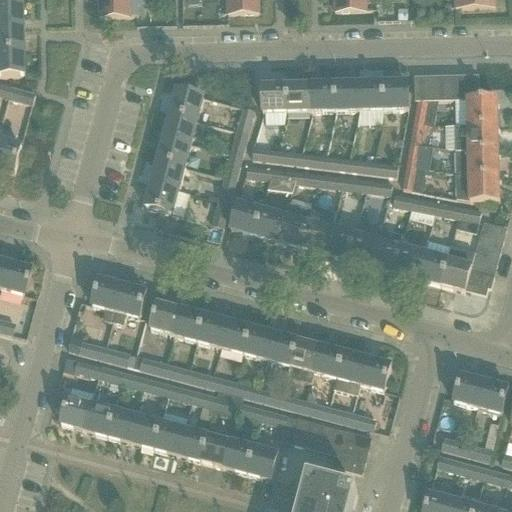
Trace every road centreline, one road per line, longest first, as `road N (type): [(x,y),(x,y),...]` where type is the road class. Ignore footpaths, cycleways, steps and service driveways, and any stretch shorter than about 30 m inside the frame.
road 1 (residential): [(511,47),(164,54),(122,62),(70,242)]
road 2 (residential): [(436,336),(70,242)]
road 3 (residential): [(0,504),(70,242)]
road 4 (residential): [(389,511),(436,336)]
